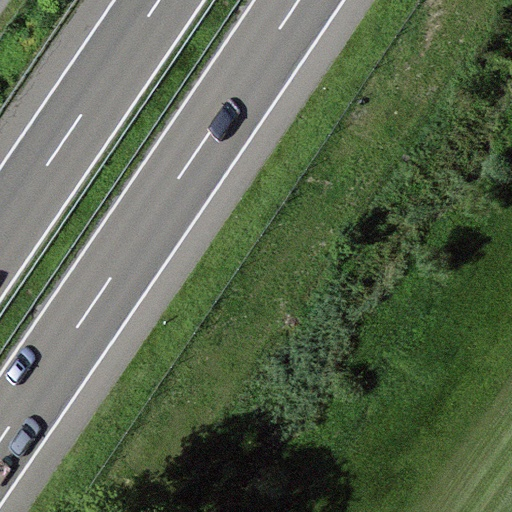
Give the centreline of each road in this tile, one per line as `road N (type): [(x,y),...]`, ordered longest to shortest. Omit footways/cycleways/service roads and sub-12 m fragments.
road 1 (motorway): [(0,428),(291,0)]
road 2 (motorway): [(151,0),(0,223)]
